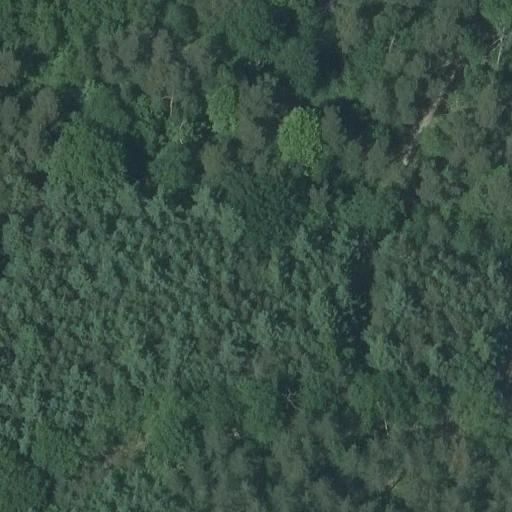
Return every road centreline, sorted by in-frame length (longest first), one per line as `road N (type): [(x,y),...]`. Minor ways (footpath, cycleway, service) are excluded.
road 1 (track): [(25,511),(105,467),(250,423),(511,437)]
road 2 (track): [(337,425),(356,281),(504,0)]
